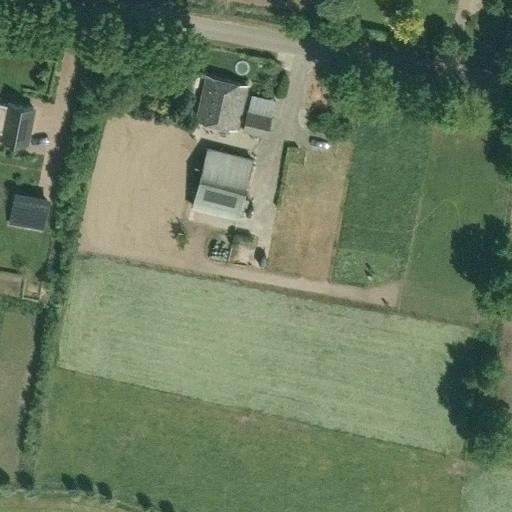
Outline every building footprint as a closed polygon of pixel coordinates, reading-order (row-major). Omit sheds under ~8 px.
[(204,75),(194,119),(235,128),(245,84),(204,75)] [(0,138),(26,144),(33,108),(7,102),(7,104),(0,102),(0,132),(1,132),(0,137),(0,138)] [(242,130),(266,136),(270,117),(247,111),(242,130)] [(238,217),(252,160),(206,149),(191,206),(238,217)] [(8,221),(44,228),(49,204),(13,197),(8,221)]
